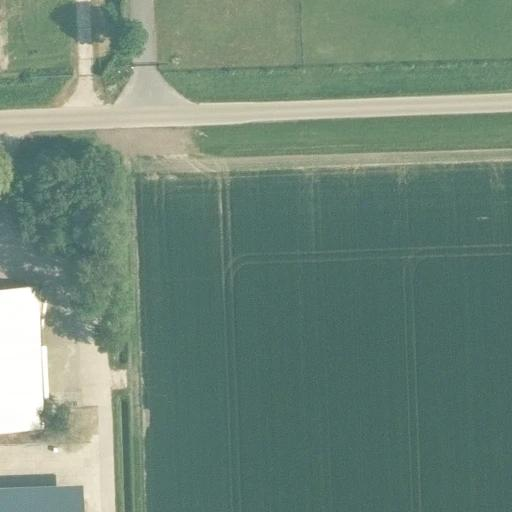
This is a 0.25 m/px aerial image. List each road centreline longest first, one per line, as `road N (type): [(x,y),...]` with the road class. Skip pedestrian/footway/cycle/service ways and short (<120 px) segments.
road 1 (unclassified): [(0,124),(511,105)]
road 2 (track): [(80,0),(85,121)]
